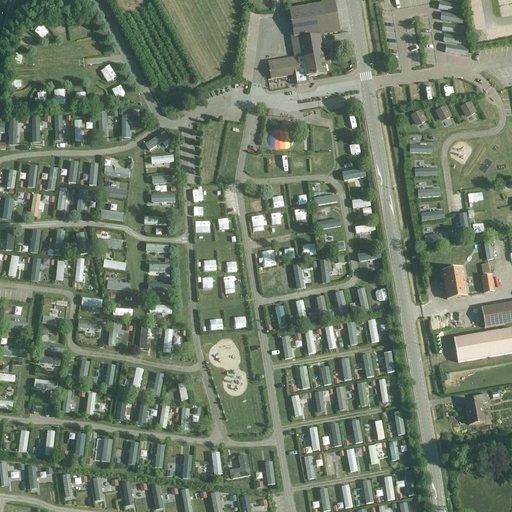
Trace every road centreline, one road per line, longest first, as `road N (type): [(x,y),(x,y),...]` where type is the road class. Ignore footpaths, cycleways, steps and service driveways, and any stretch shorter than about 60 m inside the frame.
road 1 (unclassified): [(440,511),(351,0)]
road 2 (track): [(451,213),(445,147),(494,132),(499,105)]
